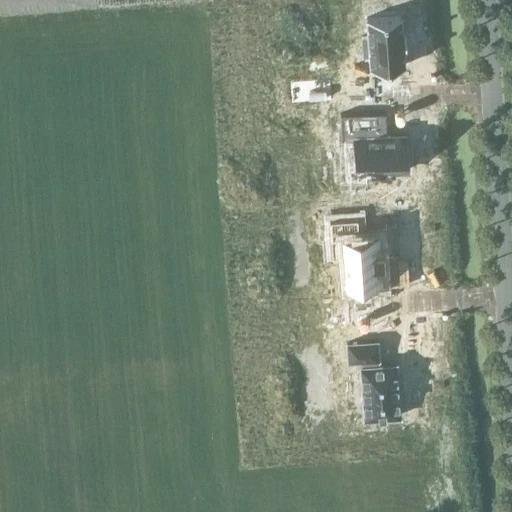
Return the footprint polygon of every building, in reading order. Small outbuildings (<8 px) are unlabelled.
[(368,36),(362,36),(363,54),(369,54),(370,67),(404,65),(403,49),(406,49),(404,31),(402,31),(401,15),(367,18),(368,36)] [(385,112),(340,114),(341,139),(354,138),(355,156),(353,156),(354,162),(355,162),(356,176),(392,175),(392,171),(406,170),(404,134),(386,135),(385,112)] [(333,193),(325,194),(326,205),(334,205),(333,193)] [(357,218),(329,220),(332,258),(344,257),(346,285),(382,283),(381,265),(384,265),(384,263),(381,263),(380,254),(383,254),(383,252),(380,252),(379,235),(359,236),(357,218)] [(399,415),(399,413),(395,365),(396,365),(396,363),(393,363),(378,364),(377,358),(378,358),(377,340),(347,343),(348,361),(361,360),(362,366),(361,366),(364,417),(397,415),(397,416),(399,415)] [(106,368),(0,374),(0,511),(13,511),(13,507),(31,490),(25,482),(45,481),(49,486),(48,474),(59,464),(57,429),(64,429),(62,409),(71,418),(75,418),(74,407),(121,404),(116,398),(123,391),(123,382),(136,381),(135,368),(126,376),(117,366),(111,372),(106,368)] [(428,459),(414,460),(414,468),(429,466),(428,459)]
